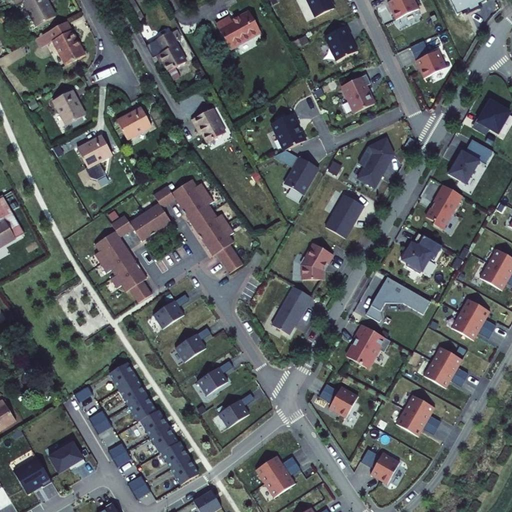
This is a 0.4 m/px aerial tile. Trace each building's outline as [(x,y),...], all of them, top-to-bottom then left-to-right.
[(11,0),(16,7),(22,3),(36,29),(55,17),(44,0),(11,0)] [(312,0),(319,14),(338,5),(335,0),(312,0)] [(391,0),(399,15),(419,5),(416,0),(391,0)] [(483,0),(457,0),(461,9),(466,7),(467,9),(472,7),(470,5),(473,4),(474,6),(484,2),(483,0)] [(233,16),(219,24),(233,50),(265,34),(254,12),(236,22),(233,16)] [(65,22),(40,37),(45,47),(52,42),(65,66),(84,56),(65,22)] [(343,63),(362,53),(356,39),(354,39),(352,34),(354,33),(354,32),(349,22),(327,32),(343,63)] [(171,33),(157,40),(163,52),(160,55),(169,72),(187,63),(171,33)] [(425,38),(414,43),(429,73),(449,62),(440,45),(431,50),(425,38)] [(360,111),(379,100),(370,83),(375,81),(370,72),(346,84),(360,111)] [(69,90),(50,101),(63,125),(83,114),(69,90)] [(511,105),(494,96),(479,124),(491,131),(495,124),(503,128),(511,111),(511,105)] [(139,105),(113,120),(124,139),(149,123),(139,105)] [(195,122),(200,131),(202,129),(206,137),(211,145),(229,136),(215,112),(195,122)] [(293,149),(310,141),(303,128),(304,127),(297,114),(276,125),(290,151),(293,149)] [(496,146),(477,135),(470,148),(467,146),(460,159),(459,158),(453,169),(472,180),(485,156),(489,159),(496,146)] [(100,136),(74,150),(85,168),(83,169),(90,182),(98,184),(106,179),(96,162),(109,155),(100,136)] [(366,165),(361,177),(380,185),(395,150),(385,138),(368,147),(361,163),(366,165)] [(415,141),(410,138),(405,146),(410,149),(415,141)] [(297,152),(293,149),(290,151),(281,156),(292,162),(297,152)] [(305,156),(297,152),(292,162),(299,166),(305,156)] [(299,166),(290,182),(309,193),(324,166),(315,161),(316,160),(306,154),(305,156),(299,166)] [(337,178),(343,167),(332,162),(327,173),(337,178)] [(145,304),(159,295),(150,281),(153,279),(145,267),(136,254),(130,245),(126,239),(139,230),(147,242),(155,236),(166,229),(176,222),(168,209),(175,205),(182,201),(205,235),(213,247),(219,257),(223,254),(236,274),(250,265),(237,245),(240,243),(236,236),(240,233),(228,215),(224,218),(215,205),(220,202),(208,184),(203,187),(199,180),(178,194),(173,187),(160,196),(165,203),(135,223),(131,216),(117,225),(122,232),(101,246),(106,252),(101,255),(113,274),(118,271),(121,276),(117,279),(123,289),(128,285),(132,292),(136,290),(145,304)] [(448,180),(443,189),(447,192),(452,183),(448,180)] [(467,191),(452,183),(447,192),(443,189),(439,197),(439,198),(431,212),(441,217),(439,220),(448,225),(467,191)] [(369,203),(347,194),(333,228),(354,238),(361,220),(361,219),(364,211),(365,212),(369,203)] [(2,195),(0,196),(0,247),(24,232),(2,195)] [(447,241),(424,228),(417,240),(418,240),(415,245),(413,244),(412,243),(406,254),(413,258),(411,261),(425,269),(434,253),(439,256),(447,241)] [(309,278),(329,277),(329,268),(333,261),(334,261),(339,252),(318,241),(311,256),(313,256),(309,264),(309,278)] [(511,249),(503,245),(495,259),(511,268),(511,249)] [(506,285),(511,274),(511,268),(495,259),(487,274),(506,285)] [(372,311),(386,319),(388,315),(387,306),(392,298),(409,299),(429,311),(437,297),(393,273),(372,311)] [(317,293),(300,285),(296,294),(294,293),(280,322),(298,331),(305,316),(307,317),(314,303),(312,302),(317,293)] [(181,301),(162,313),(171,327),(190,315),(185,307),(196,299),(192,293),(181,301)] [(494,306),(474,295),(466,309),(486,321),(494,306)] [(486,321),(466,309),(458,324),(478,335),(486,321)] [(353,352),(374,364),(379,355),(380,355),(386,346),(391,348),(397,337),(369,321),(363,331),(365,332),(353,352)] [(203,334),(184,346),(193,361),(212,348),(207,340),(218,332),(215,327),(203,334)] [(467,354),(447,343),(439,358),(459,369),(467,354)] [(451,383),(459,369),(439,358),(431,372),(451,383)] [(126,360),(107,370),(113,380),(123,397),(133,413),(138,421),(140,420),(145,429),(155,446),(160,454),(162,453),(166,460),(177,479),(182,486),(200,476),(180,442),(178,443),(158,409),(156,410),(126,360)] [(225,367),(206,379),(216,394),(235,381),(229,373),(241,366),(237,360),(225,367)] [(361,396),(344,386),(342,390),(330,383),(323,395),(335,402),(333,406),(350,415),(361,396)] [(308,384),(300,395),(312,403),(319,393),(308,384)] [(88,385),(75,394),(79,401),(93,393),(88,385)] [(440,403),(420,391),(412,406),(432,417),(440,403)] [(247,399),(228,412),(237,426),(256,413),(251,406),(262,398),(258,392),(247,400),(247,399)] [(0,425),(15,415),(2,395),(0,395),(0,425)] [(432,417),(412,406),(404,420),(424,431),(432,417)] [(103,410),(89,418),(99,434),(112,425),(103,410)] [(79,435),(55,450),(65,466),(81,457),(82,460),(91,455),(79,435)] [(123,442),(109,450),(118,466),(132,458),(123,442)] [(381,466),(379,469),(395,479),(406,459),(390,450),(388,454),(376,447),(369,459),(381,466)] [(33,487),(43,481),(43,480),(47,477),(49,480),(58,475),(43,450),(20,464),(33,487)] [(283,453),(264,466),(273,480),(303,459),(300,454),(288,461),(283,453)] [(307,465),(303,459),(273,480),(282,493),(301,480),(296,472),(307,465)] [(141,475),(127,483),(136,499),(150,491),(141,475)] [(213,511),(221,507),(212,491),(193,502),(199,511),(213,511)] [(0,511),(4,511),(9,510),(0,495),(0,511)] [(115,506),(106,511),(128,511),(121,499),(114,504),(115,506)]
